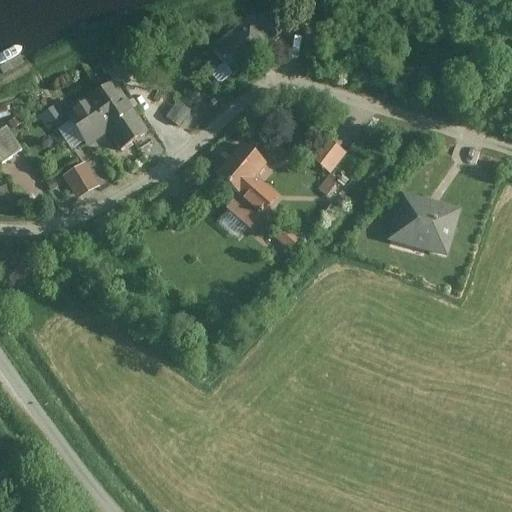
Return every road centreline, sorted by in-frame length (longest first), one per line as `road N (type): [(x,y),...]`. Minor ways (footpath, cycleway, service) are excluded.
road 1 (residential): [(0,231),(61,226),(117,202),(246,99),(291,84),(511,154)]
road 2 (residential): [(112,511),(0,362)]
